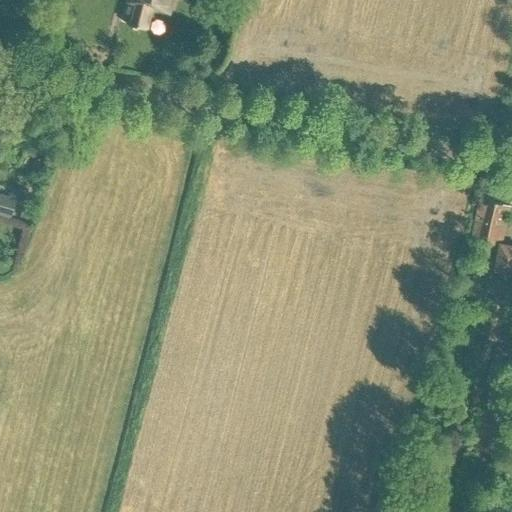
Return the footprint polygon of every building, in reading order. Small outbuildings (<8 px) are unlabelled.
[(171,0),(127,0),(123,14),(129,16),(128,20),(146,25),(151,8),(168,12),(171,0)] [(11,200),(0,196),(0,210),(7,213),(11,200)] [(19,217),(28,220),(34,202),(24,199),(19,217)] [(511,205),(489,200),(488,204),(480,202),(471,243),(499,250),(495,270),(511,273),(511,243),(503,242),(511,205)] [(475,448),(497,453),(506,414),(484,409),(475,448)] [(421,499),(420,511),(433,511),(436,511),(438,500),(421,499)]
